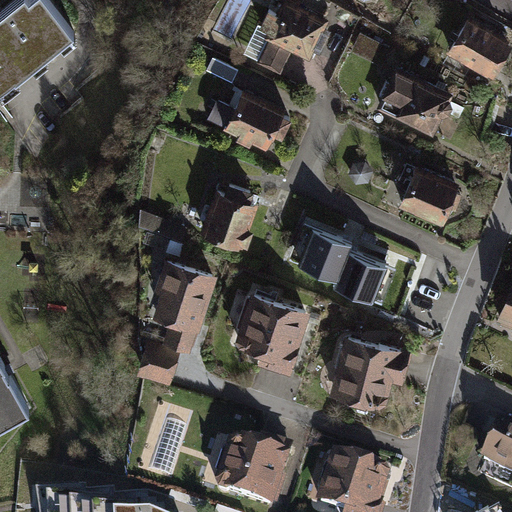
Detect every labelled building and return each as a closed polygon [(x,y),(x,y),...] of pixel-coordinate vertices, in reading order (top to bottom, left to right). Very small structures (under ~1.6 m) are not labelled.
[(0,88),(73,29),(49,0),(15,0),(0,12),(0,88)] [(278,70),(289,48),(308,57),(328,16),(295,0),(281,0),(277,8),(268,4),(259,22),(267,26),(263,34),(267,35),(255,60),(278,70)] [(511,46),(511,40),(467,16),(446,55),(493,81),(511,46)] [(381,65),(391,44),(360,30),(350,51),(381,65)] [(240,69),(214,57),(208,70),(234,82),(240,69)] [(451,94),(394,68),(374,108),(430,135),(440,114),(448,111),(452,103),(449,97),(451,94)] [(243,89),(224,130),(266,149),(285,108),(243,89)] [(459,183),(415,165),(399,203),(444,221),(459,183)] [(257,198),(215,183),(199,229),(241,244),(242,240),(247,241),(254,224),(249,222),(257,198)] [(179,239),(185,222),(142,208),(141,225),(179,239)] [(424,269),(381,251),(376,263),(349,252),(335,286),(406,314),(424,269)] [(187,348),(210,272),(157,256),(147,289),(156,292),(151,307),(168,313),(160,340),(187,348)] [(511,274),(510,273),(491,317),(511,325),(511,274)] [(290,369),(311,308),(250,287),(235,331),(262,340),(256,358),(290,369)] [(385,405),(391,377),(401,380),(408,347),(346,332),(332,392),(385,405)] [(176,347),(144,337),(134,365),(166,375),(176,347)] [(0,353),(0,423),(30,407),(11,373),(8,369),(6,364),(0,353)] [(511,425),(498,418),(480,455),(486,458),(480,472),(511,488),(511,485),(511,425)] [(205,482),(269,501),(287,440),(224,421),(205,482)] [(326,453),(313,502),(343,509),(342,511),(374,511),(385,469),(326,453)] [(139,511),(137,497),(109,499),(108,492),(81,494),(80,487),(38,491),(41,511),(139,511)]
